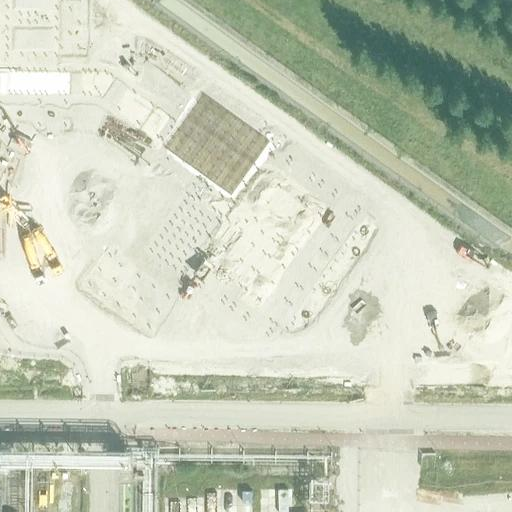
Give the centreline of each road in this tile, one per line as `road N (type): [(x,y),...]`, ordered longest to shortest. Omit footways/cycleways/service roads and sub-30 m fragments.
road 1 (unknown): [(511,289),(116,0)]
road 2 (unclassified): [(511,415),(107,411)]
